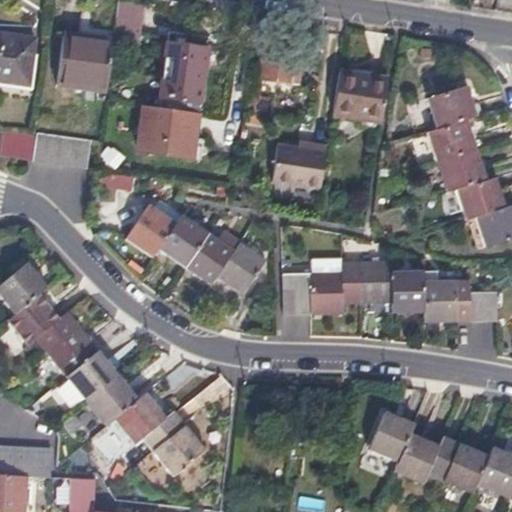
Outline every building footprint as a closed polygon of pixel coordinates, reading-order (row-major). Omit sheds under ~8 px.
[(117,0),(115,13),(112,35),(138,38),(143,0),(117,0)] [(511,14),(511,0),(494,0),(493,11),(511,14)] [(168,30),(163,62),(159,94),(198,99),(207,35),(168,30)] [(112,38),(87,35),(62,31),(55,83),(104,90),(112,38)] [(0,88),(9,90),(32,93),(36,57),(29,56),(32,39),(0,34),(0,88)] [(259,78),(274,80),(288,83),(291,63),(300,64),(303,44),(265,39),(259,78)] [(297,84),(300,64),(291,63),(288,83),(297,84)] [(341,71),(333,121),(380,128),(388,78),(341,71)] [(438,127),(466,119),(476,116),(467,85),(429,97),(438,127)] [(137,148),(169,153),(201,157),(203,139),(197,138),(200,112),(144,104),(137,148)] [(476,149),(466,119),(438,127),(428,130),(437,159),(476,149)] [(0,155),(30,160),(34,135),(1,132),(0,143),(0,155)] [(34,133),(34,135),(30,160),(45,161),(48,135),(34,133)] [(61,137),(48,135),(45,161),(59,163),(62,137),(61,137)] [(75,139),(62,137),(59,163),(72,165),(75,139)] [(88,140),(75,139),(72,165),(84,166),(88,140)] [(308,153),(309,147),(297,145),(296,151),(308,153)] [(269,182),(319,189),(325,149),(309,147),(308,153),(296,151),(275,147),(269,182)] [(485,179),(476,149),(437,159),(446,190),(456,187),(485,179)] [(103,173),(101,188),(130,191),(132,177),(103,173)] [(495,176),(485,179),(456,187),(465,217),(476,214),(503,206),(495,176)] [(511,204),(503,206),(476,214),(480,229),(484,243),(511,235),(511,204)] [(160,249),(175,224),(149,205),(127,239),(154,257),(160,249)] [(182,215),(175,224),(160,249),(185,266),(207,231),(182,215)] [(235,250),(207,231),(185,266),(211,284),(218,275),(235,250)] [(240,242),(235,250),(218,275),(243,293),(266,259),(240,242)] [(341,262),(342,271),(342,280),(349,280),(349,285),(358,285),(359,303),(390,302),(390,271),(389,261),(341,262)] [(0,296),(16,315),(39,296),(47,289),(25,265),(0,285),(0,296)] [(310,272),(311,284),(311,312),(342,312),(342,303),(359,303),(358,285),(349,285),(349,280),(342,280),(342,271),(310,272)] [(421,271),(390,271),(390,302),(390,311),(422,311),(422,280),(421,271)] [(453,279),(422,280),(422,311),(422,313),(422,321),(454,320),(454,310),(454,305),(454,300),(454,295),(454,292),(453,279)] [(296,284),(282,285),(282,292),(282,312),(297,312),(296,284)] [(311,284),(296,284),(297,312),(311,312),(311,284)] [(494,291),(481,292),(482,297),(482,302),(482,307),(482,312),(482,320),(494,320),(494,291)] [(467,292),(454,292),(454,295),(454,300),(454,305),(454,310),(454,320),(468,320),(468,312),(468,307),(467,302),(468,297),(467,292)] [(481,292),(467,292),(468,297),(467,302),(468,307),(468,312),(468,320),(482,320),(482,312),(482,307),(482,302),(482,297),(481,292)] [(59,320),(39,296),(16,315),(8,321),(28,344),(35,340),(46,353),(60,343),(54,336),(59,332),(53,325),(59,320)] [(66,314),(59,320),(53,325),(59,332),(54,336),(60,343),(46,353),(66,377),(97,352),(66,314)] [(118,377),(97,352),(66,377),(86,402),(118,377)] [(138,401),(118,377),(86,402),(106,426),(114,420),(138,401)] [(144,395),(138,401),(114,420),(135,445),(141,440),(152,452),(166,441),(155,428),(165,420),(144,395)] [(398,460),(411,431),(414,423),(386,410),(369,448),(398,460)] [(173,413),(165,420),(155,428),(166,441),(152,452),(156,457),(172,475),(203,450),(173,413)] [(440,443),(411,431),(398,460),(395,470),(424,482),(428,473),(443,480),(451,462),(435,455),(440,443)] [(444,436),(440,443),(435,455),(451,462),(443,480),(473,493),(477,483),(489,456),(444,436)] [(0,444),(0,474),(11,475),(13,445),(0,444)] [(11,475),(24,476),(26,446),(13,445),(11,475)] [(26,446),(24,476),(27,476),(38,476),(39,446),(26,446)] [(54,447),(39,446),(38,476),(52,477),(54,447)] [(511,454),(493,446),(489,456),(477,483),(507,496),(511,483),(511,454)] [(0,474),(0,511),(24,511),(27,476),(24,476),(11,475),(0,474)] [(67,500),(95,502),(97,479),(77,478),(77,485),(68,484),(67,500)] [(297,496),(295,509),(319,511),(322,511),(324,499),(297,496)]
